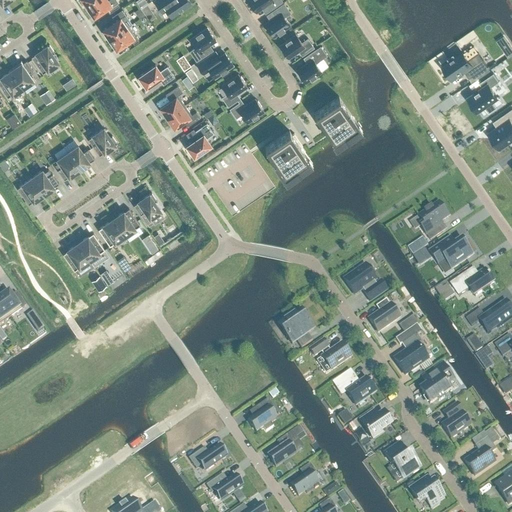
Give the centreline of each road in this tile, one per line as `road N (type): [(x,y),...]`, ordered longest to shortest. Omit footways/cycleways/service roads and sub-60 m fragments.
road 1 (residential): [(233,246),(309,261),(407,399),(410,422),(472,511)]
road 2 (residential): [(349,0),(511,239)]
road 3 (residential): [(207,7),(268,95),(284,101),(290,82),(232,0)]
road 4 (residential): [(130,168),(113,167),(41,216),(54,235),(132,175)]
road 5 (residential): [(60,0),(161,146)]
road 6 (unclassified): [(67,494),(210,395)]
road 7 (residential): [(210,395),(290,511)]
road 8 (residential): [(161,146),(233,246)]
